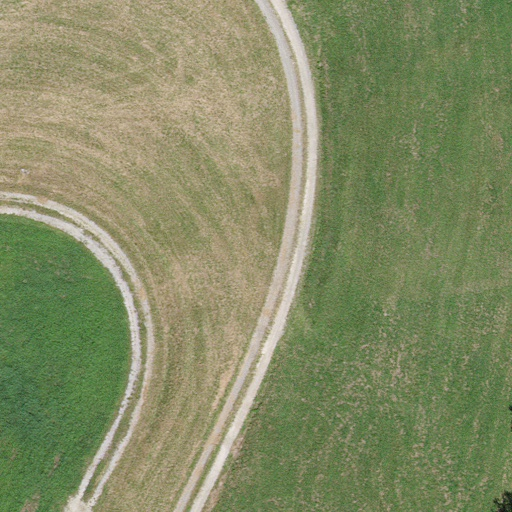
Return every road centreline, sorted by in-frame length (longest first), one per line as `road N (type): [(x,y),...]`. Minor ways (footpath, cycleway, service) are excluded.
road 1 (track): [(260,0),(286,45),(315,171),(296,250),(189,511)]
road 2 (track): [(74,511),(131,401),(136,319),(107,259),(52,227),(0,210)]
